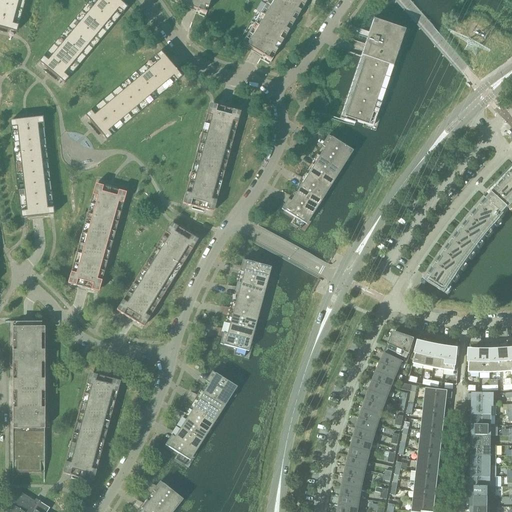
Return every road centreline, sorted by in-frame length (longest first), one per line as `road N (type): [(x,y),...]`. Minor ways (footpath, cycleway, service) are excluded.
road 1 (tertiary): [(276,501),(299,389),(344,281)]
road 2 (residential): [(323,511),(337,444),(387,302)]
road 3 (tertiary): [(344,281),(401,186),(470,110)]
road 4 (residential): [(400,282),(383,271),(433,195),(490,131)]
road 5 (residential): [(171,356),(88,341),(26,281),(27,266)]
road 6 (residential): [(98,511),(155,410),(171,356)]
road 7 (residential): [(400,282),(508,154)]
road 8 (residential): [(274,91),(196,61),(146,0)]
road 9 (residential): [(171,356),(198,285),(236,220)]
road 10 (residential): [(236,220),(280,141),(284,115),(274,91)]
road 11 (residential): [(387,302),(463,326),(511,325)]
road 12 (residential): [(344,281),(236,220)]
